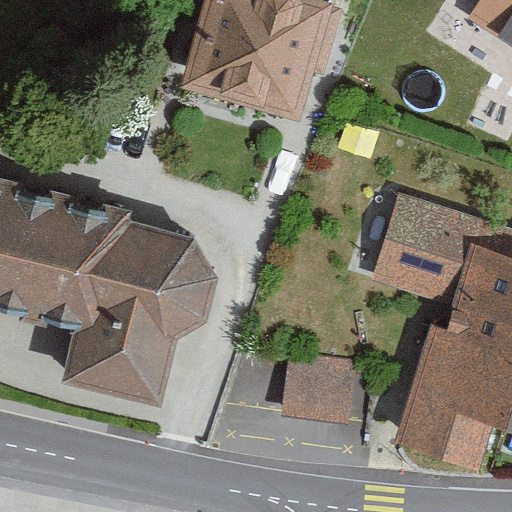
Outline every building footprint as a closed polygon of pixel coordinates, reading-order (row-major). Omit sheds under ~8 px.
[(340,12),(297,0),(210,0),(186,88),(298,119),(312,68),(323,71),(340,12)] [(511,0),(484,0),(476,14),(511,37),(511,0)] [(185,236),(0,189),(0,301),(86,323),(72,377),(155,397),(169,340),(201,323),(211,276),(185,236)] [(511,224),(400,192),(373,283),(443,303),(403,440),(488,465),(501,420),(511,422),(511,224)] [(287,350),(284,410),(352,414),(356,354),(287,350)]
